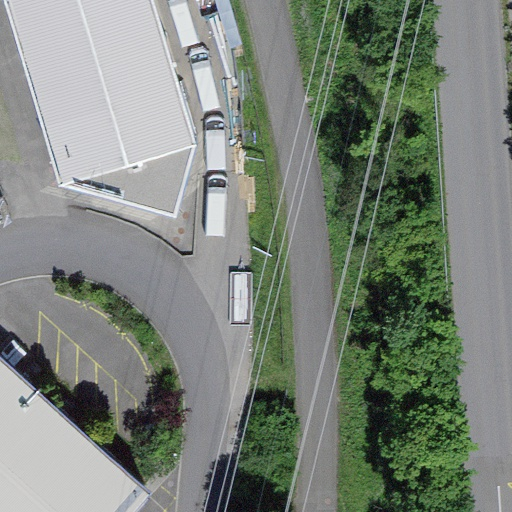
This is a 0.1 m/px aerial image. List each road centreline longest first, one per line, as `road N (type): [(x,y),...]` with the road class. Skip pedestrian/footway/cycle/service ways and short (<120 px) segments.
road 1 (tertiary): [(506,511),(463,0)]
road 2 (residential): [(186,511),(198,355),(143,287),(34,258),(0,270)]
